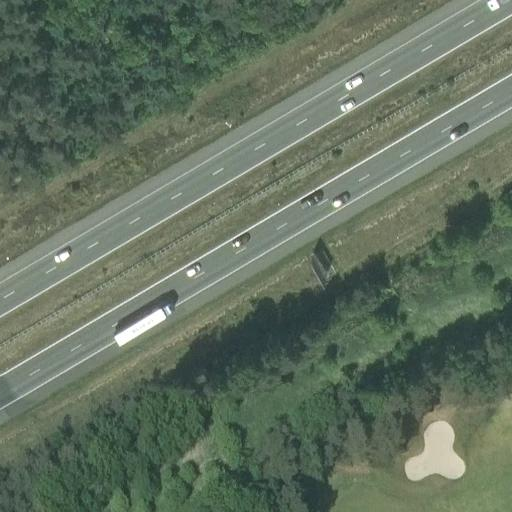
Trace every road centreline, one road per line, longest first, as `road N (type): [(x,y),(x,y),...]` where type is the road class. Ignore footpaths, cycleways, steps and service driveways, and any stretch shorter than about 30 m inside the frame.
road 1 (motorway): [(0,399),(511,94)]
road 2 (motorway): [(511,2),(0,306)]
